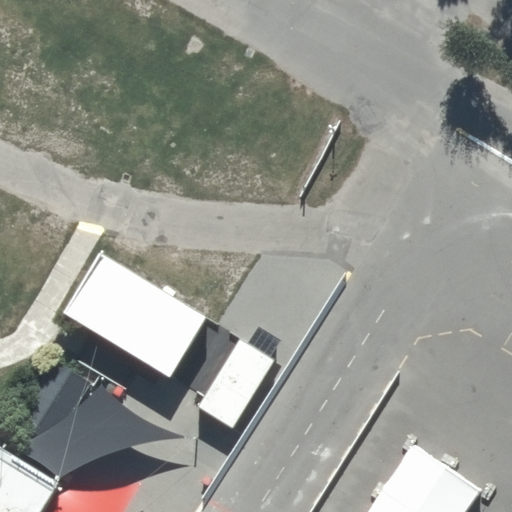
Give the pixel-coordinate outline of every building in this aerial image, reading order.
[(0,215),(0,259),(1,257),(11,261),(16,252),(0,244),(0,230),(5,219),(0,215)] [(100,267),(61,330),(168,397),(208,334),(100,267)] [(276,362),(241,341),(198,411),(233,432),(276,362)] [(94,393),(57,370),(4,454),(41,477),(94,393)] [(58,511),(66,498),(0,461),(0,511),(58,511)]
